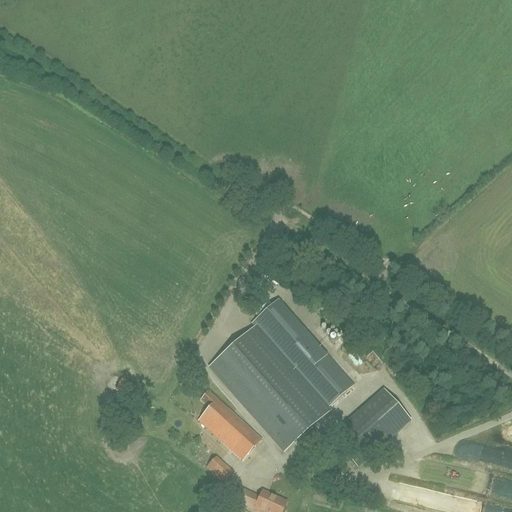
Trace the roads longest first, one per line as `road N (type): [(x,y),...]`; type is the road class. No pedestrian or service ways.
road 1 (track): [(511,376),(0,46)]
road 2 (track): [(198,358),(275,222)]
